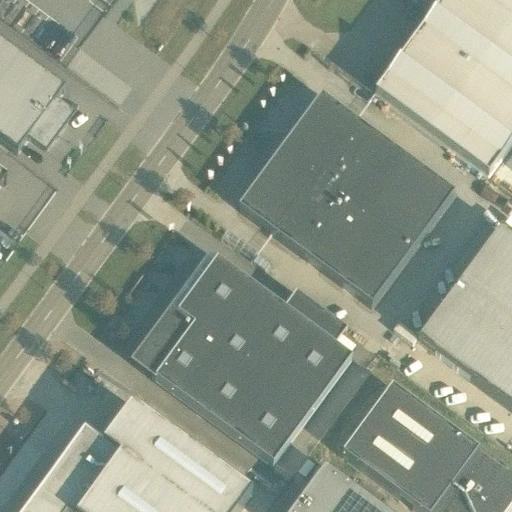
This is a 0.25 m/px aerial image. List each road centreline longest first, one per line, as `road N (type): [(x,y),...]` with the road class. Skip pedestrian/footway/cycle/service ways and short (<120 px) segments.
road 1 (unknown): [(266,8),(473,182),(476,201),(400,321),(381,323),(165,152)]
road 2 (tertiary): [(0,382),(271,0)]
